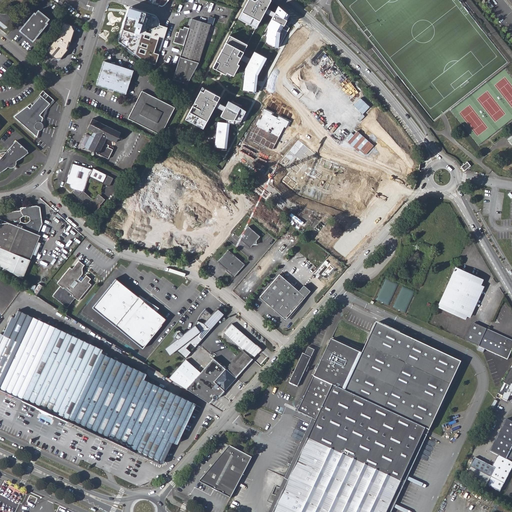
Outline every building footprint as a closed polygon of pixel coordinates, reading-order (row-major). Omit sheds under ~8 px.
[(231,77),(271,0),(248,0),(213,67),(231,77)] [(290,14),(278,3),(267,24),(266,44),(274,48),(279,48),(279,45),(280,33),(283,29),(288,32),(289,28),(285,25),(290,14)] [(35,13),(23,28),(35,38),(47,23),(46,22),(49,18),(39,10),(36,13),(35,13)] [(126,46),(138,49),(136,55),(151,60),(157,39),(143,34),(142,38),(137,36),(142,21),(127,16),(125,18),(125,19),(124,20),(123,21),(122,21),(120,21),(118,21),(117,21),(112,36),(127,41),(126,46)] [(180,30),(178,34),(177,38),(175,38),(173,44),(183,47),(179,59),(172,81),(186,86),(198,65),(210,26),(191,20),(188,30),(184,28),(183,31),(180,30)] [(47,51),(58,60),(69,47),(74,29),(65,26),(63,25),(61,31),(58,39),(55,43),(54,42),(47,51)] [(258,74),(267,57),(255,50),(245,67),(243,89),(256,90),(257,83),(258,74)] [(134,72),(104,62),(96,86),(126,96),(134,72)] [(220,95),(202,86),(185,119),(203,129),(220,95)] [(175,107),(142,92),(128,120),(159,134),(164,128),(175,107)] [(43,118),(40,116),(51,105),(42,97),(30,109),(28,107),(14,117),(37,138),(40,131),(41,130),(43,129),(43,125),(42,124),(43,118)] [(238,105),(228,99),(220,115),(227,118),(226,121),(217,120),(215,148),(227,150),(230,123),(233,123),(239,124),(246,110),(238,105)] [(273,112),(264,108),(249,139),(273,151),(284,128),(286,129),(290,121),(279,116),(278,118),(272,115),(273,112)] [(85,149),(109,161),(113,151),(106,148),(109,141),(116,144),(121,134),(92,120),(87,131),(94,134),(93,138),(90,137),(87,135),(85,136),(80,147),(85,149)] [(16,140),(6,152),(3,152),(0,153),(0,172),(8,167),(11,167),(14,167),(16,164),(16,161),(28,153),(16,140)] [(315,153),(299,140),(281,161),(297,175),(315,153)] [(467,161),(462,166),(465,170),(471,165),(467,161)] [(90,179),(103,185),(107,176),(94,170),(93,173),(92,172),(86,170),(86,169),(81,167),(81,168),(75,166),(73,170),(70,176),(72,177),(70,180),(67,179),(65,184),(71,186),(70,187),(71,188),(71,189),(72,190),(75,191),(74,193),(73,194),(77,198),(76,199),(83,205),(84,204),(95,213),(100,208),(99,208),(105,201),(98,195),(92,202),(83,193),(82,193),(85,189),(84,188),(87,184),(86,183),(90,179)] [(114,179),(107,176),(103,185),(109,188),(114,179)] [(313,207),(318,201),(307,193),(294,211),(306,220),(315,208),(313,207)] [(21,209),(21,210),(0,213),(2,223),(0,223),(0,265),(23,279),(30,261),(41,235),(38,234),(39,232),(42,223),(40,207),(36,205),(23,207),(21,209)] [(349,225),(332,245),(341,254),(359,234),(349,225)] [(260,237),(249,227),(239,238),(250,248),(254,244),(256,244),(257,241),(260,237)] [(245,266),(228,251),(218,263),(230,274),(229,275),(234,278),(245,266)] [(69,267),(56,283),(62,288),(62,287),(71,295),(77,300),(90,285),(87,282),(89,279),(85,275),(80,282),(76,279),(80,275),(81,274),(81,273),(81,272),(81,271),(81,269),(81,268),(82,267),(83,265),(78,261),(71,269),(69,267)] [(437,307),(465,319),(483,279),(455,267),(437,307)] [(260,297),(286,320),(311,290),(304,284),(298,291),(280,275),(260,297)] [(166,320),(116,278),(92,307),(142,349),(166,320)] [(224,315),(215,307),(210,313),(205,309),(201,314),(198,318),(195,325),(183,335),(180,333),(178,335),(177,334),(174,338),(177,339),(164,349),(169,356),(176,350),(187,357),(224,315)] [(0,388),(67,420),(99,351),(101,348),(18,310),(14,317),(12,316),(3,334),(1,333),(0,335),(0,388)] [(390,511),(460,363),(373,322),(359,354),(331,340),(297,413),(312,420),(284,478),(288,480),(273,511),(390,511)] [(257,353),(257,346),(232,324),(224,333),(243,350),(252,359),(257,353)] [(507,359),(511,346),(511,341),(473,324),(465,341),(507,359)] [(243,350),(226,369),(235,378),(252,359),(243,350)] [(302,354),(293,373),(291,372),(290,375),(292,376),(289,383),(297,387),(299,383),(311,358),(313,353),(308,350),(307,350),(305,355),(302,354)] [(99,351),(67,420),(161,464),(171,442),(176,444),(195,405),(186,401),(186,400),(142,379),(145,373),(99,351)] [(218,398),(236,378),(235,378),(226,369),(213,358),(200,373),(186,389),(210,404),(216,396),(218,398)] [(186,389),(200,373),(185,359),(169,378),(186,389)] [(511,365),(497,394),(502,397),(501,399),(507,402),(511,392),(511,365)] [(500,492),(504,484),(511,467),(511,462),(510,461),(511,460),(511,421),(511,422),(506,419),(489,451),(496,455),(491,466),(474,458),(472,461),(471,460),(470,462),(471,463),(469,467),(465,475),(500,492)] [(233,448),(229,446),(198,483),(230,498),(251,458),(233,448)]
